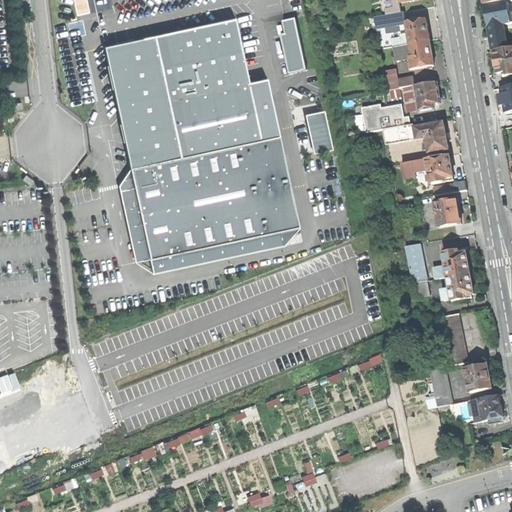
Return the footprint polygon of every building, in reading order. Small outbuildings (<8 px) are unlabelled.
[(511,3),(511,0),(494,0),(489,1),(491,12),(493,22),(511,18),(511,3)] [(133,169),(261,138),(235,15),(103,45),(133,169)] [(389,17),(390,25),(404,23),(403,15),(389,17)] [(308,69),(297,18),(275,22),(286,74),(308,69)] [(411,46),(431,43),(429,32),(428,22),(418,23),(418,21),(413,22),(413,24),(408,25),(411,46)] [(511,42),(511,35),(496,38),(497,46),(511,43),(511,42)] [(413,58),(411,59),(414,75),(436,71),(434,58),(431,43),(411,46),(413,58)] [(511,43),(497,46),(499,57),(502,69),(507,68),(508,72),(511,70),(511,43)] [(402,91),(416,89),(415,80),(400,83),(402,91)] [(416,89),(421,114),(436,111),(435,106),(442,105),(440,95),(438,85),(416,89)] [(325,111),(307,115),(316,153),(334,149),(325,111)] [(416,126),(385,132),(388,147),(419,142),(418,131),(417,131),(416,126)] [(430,151),(431,155),(450,152),(448,139),(446,126),(426,129),(428,140),(429,146),(430,151)] [(418,131),(419,142),(428,140),(426,129),(418,131)] [(301,226),(279,134),(261,138),(133,169),(153,258),(301,226)] [(434,186),(455,182),(453,170),(451,157),(428,161),(430,172),(431,177),(432,183),(432,186),(434,186)] [(416,175),(430,172),(428,161),(403,166),(406,180),(417,179),(416,175)] [(153,258),(133,169),(118,172),(137,262),(153,258)] [(428,178),(431,177),(430,172),(416,175),(417,179),(418,187),(429,185),(429,184),(428,178)] [(457,186),(458,194),(469,192),(468,184),(457,186)] [(458,194),(457,186),(437,190),(438,198),(458,194)] [(436,206),(440,230),(464,226),(461,214),(459,202),(436,206)] [(301,226),(153,258),(156,273),(304,241),(301,226)] [(415,285),(429,283),(422,246),(407,249),(415,285)] [(450,280),(472,276),(470,265),(468,255),(466,256),(465,252),(445,256),(448,269),(450,280)] [(439,282),(450,280),(448,269),(437,271),(439,282)] [(473,285),(472,276),(450,280),(452,292),(454,302),(454,304),(474,300),(473,295),(475,295),(473,285)] [(418,300),(432,297),(429,283),(415,285),(418,300)] [(446,303),(454,302),(452,292),(444,293),(446,303)] [(444,319),(453,369),(471,365),(462,316),(444,319)] [(466,371),(471,395),(493,391),(491,378),(489,367),(466,371)] [(432,373),(439,410),(454,407),(447,370),(432,373)] [(506,419),(503,407),(501,397),(480,401),(485,423),(490,422),(497,421),(506,419)] [(485,423),(480,401),(472,403),(476,421),(476,425),(485,423)] [(476,421),(472,403),(460,405),(464,423),(476,421)] [(138,451),(141,460),(155,455),(152,446),(138,451)] [(302,476),(304,484),(315,482),(313,473),(302,476)]
